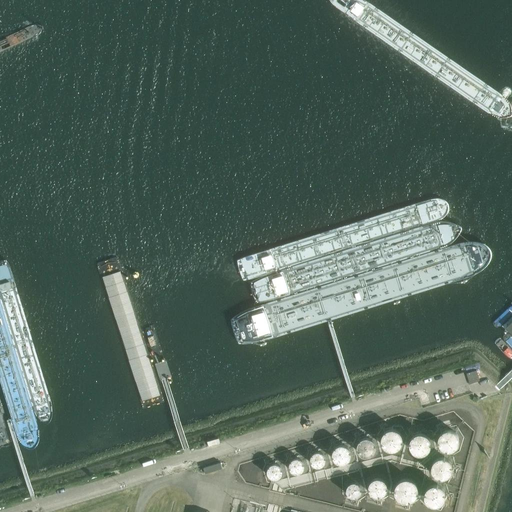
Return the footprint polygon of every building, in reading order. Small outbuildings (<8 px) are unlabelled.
[(477,371),(466,374),(469,384),(480,381),(477,371)] [(402,438),(402,437),(401,433),(399,430),(396,427),(394,427),(392,426),(387,427),(386,427),(383,429),(382,430),(381,433),(380,435),(380,437),(381,441),(382,443),(383,445),(384,446),(386,447),(390,448),(392,448),(395,447),(398,445),(401,442),(402,439),(402,438)] [(459,438),(459,437),(458,433),(456,430),(453,427),(450,427),(448,426),(444,427),(443,427),(440,429),(439,430),(438,433),(437,435),(436,437),(437,441),(438,443),(439,445),(441,446),(443,447),(447,448),(450,448),(452,447),(455,445),(457,442),(458,440),(459,438)] [(430,440),(429,436),(428,434),(427,432),(425,431),(423,430),(421,429),(419,429),(416,429),(414,430),(411,432),(408,436),(407,440),(408,442),(408,444),(410,447),(413,450),(415,451),(418,451),(422,451),(424,450),(426,448),(427,446),(429,444),(430,440)] [(374,446),(374,445),(374,442),(372,439),(369,436),(366,436),(364,436),(362,436),(358,438),(357,439),(356,441),(355,445),(355,447),(356,449),(358,452),(360,454),(362,455),(364,455),(368,455),(370,454),(371,452),(373,450),(374,448),(374,446)] [(350,453),(350,452),(349,449),(347,446),(345,444),(343,443),(341,443),(337,443),(336,444),(334,445),(332,448),(331,450),(331,452),(332,456),(333,458),(336,461),(340,462),(343,461),(345,461),(347,459),(349,456),(350,453)] [(327,457),(326,455),(326,454),(324,451),(321,449),(318,449),(314,450),(313,452),(311,455),(310,457),(311,461),(313,463),(315,465),(318,465),(322,465),(324,463),(326,461),(327,457)] [(452,465),(451,461),(450,459),(449,457),(447,456),(445,455),(441,454),(439,454),(436,455),(434,456),(433,457),(431,459),(430,461),(430,465),(430,467),(430,469),(432,472),(435,475),(437,475),(440,476),(442,476),(444,475),(446,475),(448,473),(450,471),(451,469),(452,465)] [(305,464),(305,462),(304,460),(302,458),(300,456),(298,456),(296,456),(294,456),(291,458),(289,461),(289,464),(290,467),(291,469),(293,471),(296,472),(299,471),(302,470),(303,469),(304,467),(305,464)] [(283,469),(282,466),(281,464),(278,462),(275,461),(273,461),(271,462),(269,463),(267,466),(267,469),(267,472),(269,474),(271,476),(274,477),(278,476),(280,475),(282,472),(283,469)] [(203,467),(205,473),(222,468),(220,462),(203,467)] [(386,484),(386,481),(383,477),(381,476),(377,475),(373,475),(371,477),(368,480),(367,483),(367,485),(368,487),(370,490),(373,493),(375,493),(376,493),(380,493),(382,492),(383,491),(385,488),(386,484)] [(418,488),(417,483),(416,481),(415,479),(413,477),(411,476),(409,475),(407,475),(404,475),(401,476),(398,478),(396,480),(394,482),(393,485),(393,487),(393,490),(394,492),(396,496),(398,497),(400,499),(405,500),(408,500),(410,499),(412,498),(414,497),(416,495),(417,492),(418,490),(418,488)] [(366,489),(366,488),(365,486),(364,483),(361,481),(359,480),(355,481),(353,482),(351,484),(350,487),(350,491),(352,494),(354,495),(355,496),(357,496),(360,496),(363,494),(365,492),(366,489)] [(445,493),(445,492),(444,488),(442,485),(439,483),(435,482),(433,481),(430,482),(428,483),(426,485),(424,488),(423,490),(423,492),(423,495),(424,497),(426,500),(427,502),(429,503),(434,504),(436,503),(438,503),(440,501),(442,500),(444,497),(445,493)]
